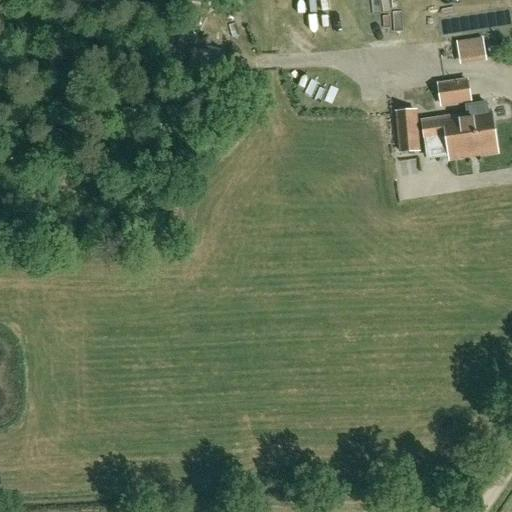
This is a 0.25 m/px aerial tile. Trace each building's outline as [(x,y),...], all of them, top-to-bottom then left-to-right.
[(490,39),(465,44),(469,67),(494,62),(490,39)] [(420,47),(397,48),(397,57),(421,55),(420,47)] [(222,95),(225,52),(191,49),(188,92),(222,95)] [(437,83),(441,108),(472,103),(468,79),(437,83)] [(420,152),(417,109),(394,112),(399,154),(420,152)] [(443,119),(450,159),(497,152),(491,112),(443,119)]
